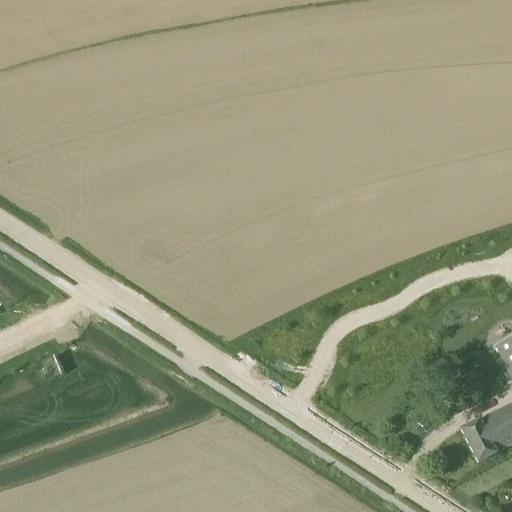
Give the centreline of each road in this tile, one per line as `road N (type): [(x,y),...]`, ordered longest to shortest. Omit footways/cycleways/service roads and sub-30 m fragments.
road 1 (unclassified): [(443,511),(102,289)]
road 2 (unclassified): [(102,289),(0,223)]
